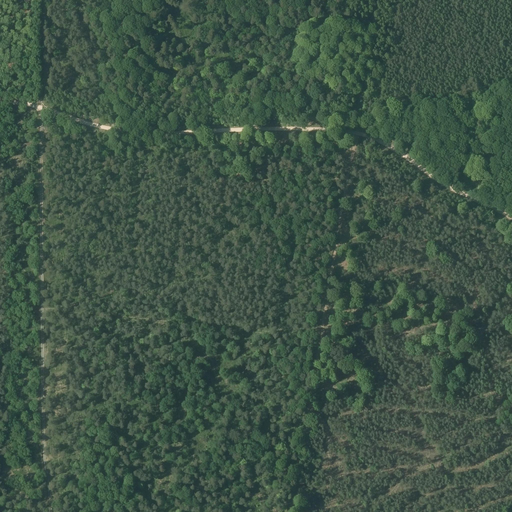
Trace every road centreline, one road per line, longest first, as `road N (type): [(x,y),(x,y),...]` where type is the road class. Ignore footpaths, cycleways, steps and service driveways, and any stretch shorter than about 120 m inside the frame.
road 1 (track): [(511,218),(355,132),(293,124),(132,133),(0,100)]
road 2 (track): [(38,106),(48,511)]
road 3 (track): [(290,511),(355,132)]
road 4 (track): [(355,132),(384,117),(511,106)]
road 5 (track): [(381,0),(355,132)]
